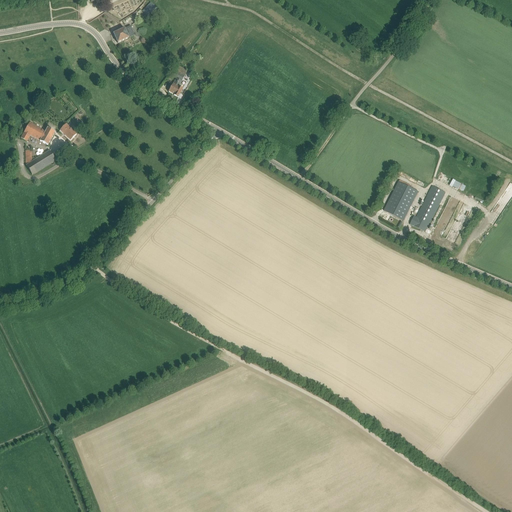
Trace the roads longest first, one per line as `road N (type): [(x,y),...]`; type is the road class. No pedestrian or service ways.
road 1 (track): [(93,266),(204,341),(317,395),(490,511)]
road 2 (track): [(511,161),(251,10),(204,0)]
road 3 (tertiary): [(511,287),(405,240),(218,129)]
road 4 (tertiary): [(218,129),(146,89),(85,26),(0,32)]
road 5 (track): [(431,0),(299,178)]
road 6 (unclassified): [(0,133),(20,141),(30,177),(76,160),(154,200)]
road 7 (unclassified): [(0,308),(72,285),(154,200)]
